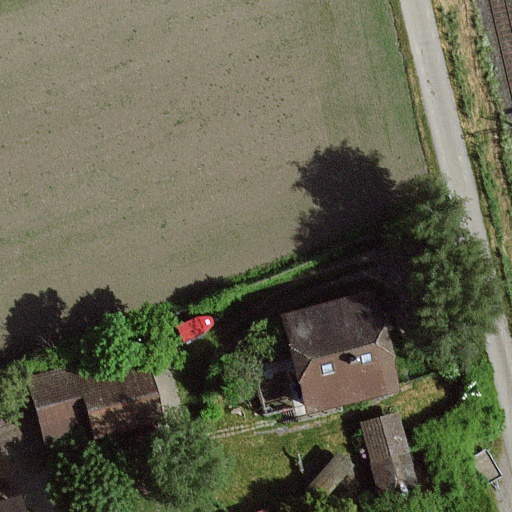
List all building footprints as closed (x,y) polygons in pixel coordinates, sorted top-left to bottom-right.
[(374,294),(285,318),(310,410),(399,386),(374,294)] [(161,418),(142,349),(31,379),(50,448),(161,418)] [(366,414),(378,456),(408,448),(396,405),(366,414)] [(0,511),(21,511),(17,499),(0,503),(0,511)] [(275,511),(273,502),(235,507),(235,511),(275,511)]
